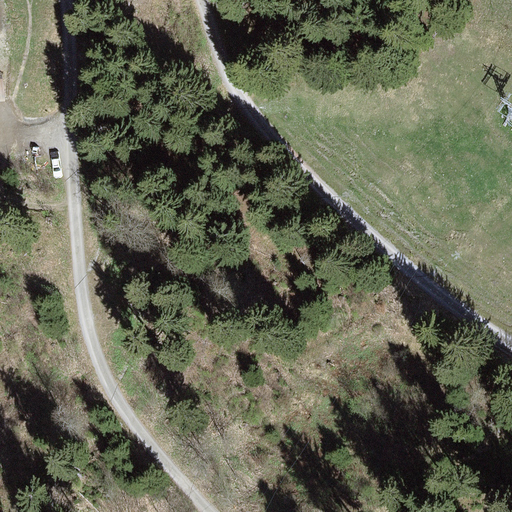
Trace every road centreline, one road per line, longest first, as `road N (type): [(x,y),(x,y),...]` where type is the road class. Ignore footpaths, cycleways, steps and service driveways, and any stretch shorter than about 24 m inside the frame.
road 1 (track): [(203,511),(101,376),(85,326),(68,198),(65,0)]
road 2 (track): [(196,0),(237,98),(412,275),(511,340)]
